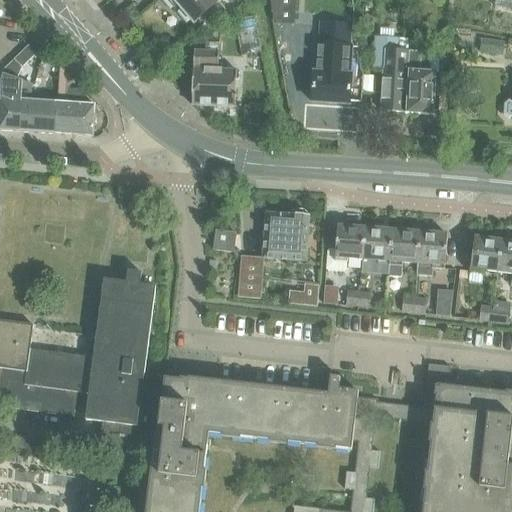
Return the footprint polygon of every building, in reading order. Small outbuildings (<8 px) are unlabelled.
[(166,0),(173,8),(177,6),(193,25),(202,18),(209,25),(225,12),(215,0),(166,0)] [(269,0),(274,25),(275,25),(281,25),(294,25),(295,0),(269,0)] [(511,0),(496,0),(495,7),(511,10),(511,0)] [(234,21),(241,57),(261,53),(254,17),(234,21)] [(316,45),(312,104),(349,106),(351,77),(350,77),(352,47),(351,47),(352,25),(319,23),(318,45),(316,45)] [(375,38),(373,71),(382,72),(379,112),(405,114),(409,53),(408,40),(400,39),(375,38)] [(479,52),(503,56),(505,43),(481,39),(479,52)] [(0,98),(0,132),(18,134),(22,82),(17,81),(21,70),(37,54),(43,48),(35,40),(29,46),(0,74),(3,78),(2,80),(0,99),(0,98)] [(235,109),(236,72),(223,71),(223,65),(218,65),(219,53),(193,52),(191,107),(235,109)] [(409,53),(405,114),(404,116),(433,118),(436,74),(430,74),(431,55),(409,53)] [(57,104),(55,136),(93,139),(95,107),(67,105),(69,76),(59,66),(57,104)] [(439,73),(438,88),(443,89),(448,89),(449,74),(439,73)] [(362,93),(373,93),(374,77),(363,76),(362,93)] [(22,82),(18,134),(55,136),(57,104),(31,103),(32,86),(22,82)] [(438,96),(437,112),(447,112),(447,97),(443,97),(438,96)] [(306,263),(310,216),(308,216),(304,211),(295,210),(289,215),(289,216),(266,215),(263,259),(306,263)] [(327,250),(326,271),(346,273),(347,260),(362,262),(364,229),(336,227),(334,250),(327,250)] [(362,262),(361,274),(388,275),(391,231),(364,229),(362,262)] [(388,275),(388,278),(400,279),(401,264),(417,265),(419,233),(391,231),(388,275)] [(233,254),(236,235),(216,232),(213,251),(233,254)] [(417,265),(416,277),(432,278),(433,270),(444,271),(447,237),(447,235),(419,233),(417,265)] [(482,272),(497,274),(501,242),(473,239),(468,284),(480,285),(482,272)] [(511,288),(511,243),(501,242),(497,274),(511,275),(511,277),(511,288)] [(241,258),(238,298),(260,300),(263,259),(241,258)] [(0,407),(4,408),(74,417),(77,392),(89,393),(86,418),(85,421),(89,422),(103,424),(100,446),(153,452),(156,427),(159,427),(164,379),(152,378),(149,377),(148,377),(147,377),(144,377),(146,361),(155,288),(142,286),(141,286),(142,274),(128,272),(127,278),(127,279),(126,284),(103,281),(95,351),(94,358),(30,351),(32,338),(34,326),(0,321),(0,407)] [(303,293),(302,307),(317,308),(319,287),(304,286),(303,293)] [(360,292),(347,291),(345,306),(359,308),(360,292)] [(302,307),(303,293),(291,292),(289,305),(302,307)] [(359,308),(369,309),(371,293),(360,292),(359,308)] [(414,298),(403,297),(401,313),(413,314),(414,298)] [(413,314),(425,315),(427,300),(414,298),(413,314)] [(493,307),(481,306),(479,321),(491,322),(493,307)] [(491,322),(506,324),(508,309),(493,307),(491,322)] [(199,511),(206,457),(206,452),(207,448),(208,435),(352,452),(353,442),(358,443),(355,474),(346,473),(344,489),(353,490),(352,500),(350,511),(331,511),(318,510),(294,508),(293,511),(511,511),(511,395),(437,387),(434,410),(433,425),(429,457),(422,511),(372,511),(374,501),(366,500),(367,493),(370,468),(378,469),(380,453),(371,452),(376,418),(378,401),(358,399),(358,393),(339,390),(341,379),(330,378),(330,380),(329,386),(328,395),(199,380),(200,374),(189,373),(188,382),(179,381),(165,379),(164,379),(159,427),(156,427),(153,452),(153,457),(146,511),(199,511)] [(1,447),(9,448),(11,437),(2,435),(1,447)] [(25,450),(34,451),(36,440),(27,439),(25,450)]
